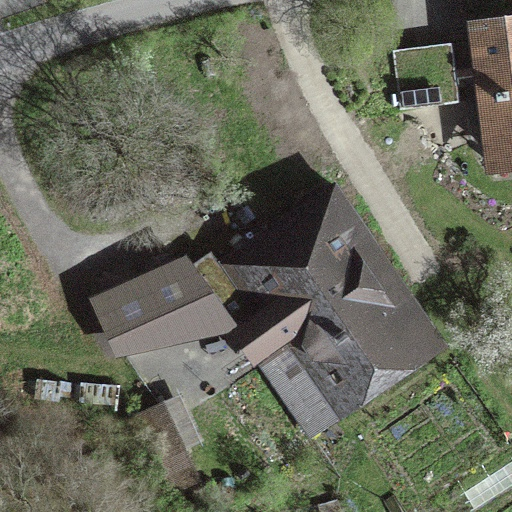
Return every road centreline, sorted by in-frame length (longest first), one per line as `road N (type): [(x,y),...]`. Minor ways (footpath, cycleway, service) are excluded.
road 1 (track): [(282,0),(322,104),(434,272)]
road 2 (residential): [(172,0),(0,54)]
